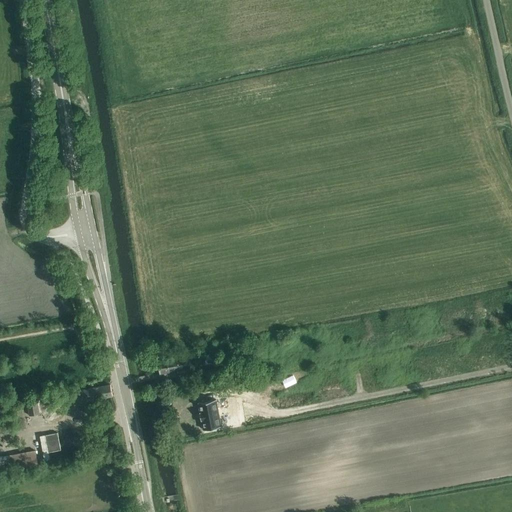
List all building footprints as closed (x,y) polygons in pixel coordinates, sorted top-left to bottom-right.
[(191,368),(189,357),(157,363),(160,374),(191,368)] [(225,379),(222,368),(202,372),(205,383),(225,379)] [(112,397),(110,385),(76,391),(78,403),(112,397)] [(57,396),(27,401),(30,416),(46,413),(44,403),(58,401),(57,396)] [(215,401),(197,404),(203,431),(220,428),(215,401)] [(58,433),(40,437),(45,461),(50,460),(49,452),(61,450),(58,433)] [(0,457),(0,473),(40,466),(37,451),(0,457)]
